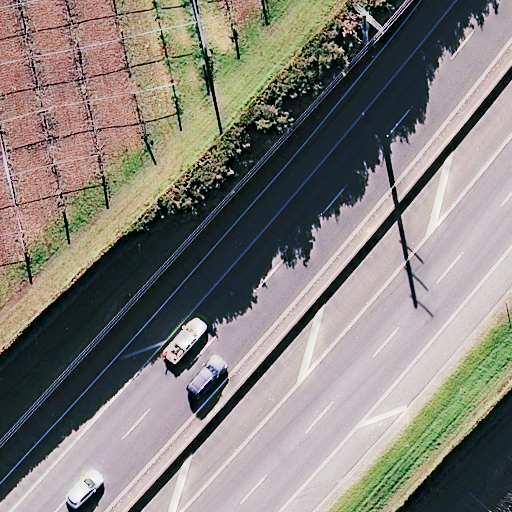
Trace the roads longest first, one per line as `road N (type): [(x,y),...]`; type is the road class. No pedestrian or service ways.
road 1 (trunk): [(67,511),(266,294),(506,0)]
road 2 (trunk): [(511,204),(236,511)]
